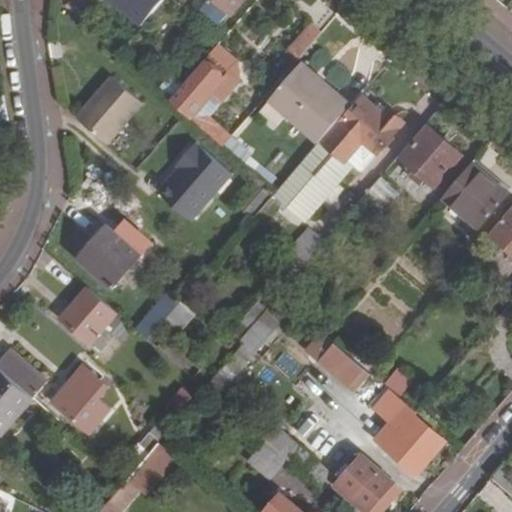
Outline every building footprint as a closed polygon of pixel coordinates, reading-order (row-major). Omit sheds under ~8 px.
[(75,0),(89,12),(100,0),(75,0)] [(217,0),(233,13),(244,0),(217,0)] [(290,48),(300,58),(321,33),(311,24),(290,48)] [(171,100),(190,118),(211,93),(221,102),(240,80),(237,61),(218,46),(205,61),(171,100)] [(319,143),(352,105),(302,62),(269,101),(319,143)] [(113,76),(77,117),(108,144),(144,103),(113,76)] [(0,135),(10,125),(5,95),(0,99),(0,135)] [(361,172),(404,123),(388,109),(383,114),(363,97),(278,196),(305,220),(352,164),(361,172)] [(199,126),(223,147),(231,138),(208,116),(199,126)] [(402,158),(435,187),(463,155),(429,126),(402,158)] [(231,138),(223,147),(242,164),(251,155),(231,138)] [(188,222),(231,174),(194,141),(151,189),(188,222)] [(443,198),(479,229),(510,193),(474,162),(443,198)] [(373,225),(400,193),(382,177),(354,209),(373,225)] [(214,197),(204,209),(219,223),(229,211),(214,197)] [(511,212),(493,235),(511,251),(511,212)] [(79,258),(113,288),(141,256),(107,226),(79,258)] [(326,242),(310,229),(277,267),(293,281),(326,242)] [(101,352),(110,341),(100,333),(117,313),(88,288),(62,318),(101,352)] [(170,293),(137,330),(148,340),(164,321),(180,302),(170,293)] [(293,309),(279,297),(267,310),(240,341),(243,344),(255,354),(293,309)] [(195,314),(180,302),(164,321),(178,333),(195,314)] [(267,310),(260,304),(233,334),(240,341),(267,310)] [(157,348),(193,379),(201,371),(164,340),(157,348)] [(351,357),(334,343),(318,362),(349,388),(359,376),(364,382),(371,374),(351,357)] [(216,399),(255,354),(243,344),(205,389),(216,399)] [(0,369),(34,398),(47,382),(10,349),(0,360),(0,369)] [(356,350),(351,357),(371,374),(377,367),(356,350)] [(98,398),(108,386),(84,366),(53,402),(90,434),(111,410),(98,398)] [(401,396),(414,380),(396,366),(383,382),(401,396)] [(0,433),(2,435),(34,398),(0,369),(0,433)] [(178,417),(194,399),(184,391),(168,408),(178,417)] [(392,391),(383,401),(399,415),(387,430),(396,438),(387,448),(417,474),(445,441),(415,416),(418,413),(392,391)] [(160,442),(172,427),(162,418),(150,433),(160,442)] [(278,428),(266,442),(286,460),(318,487),(331,473),(278,428)] [(150,433),(135,451),(145,459),(160,442),(150,433)] [(173,453),(160,442),(145,459),(127,480),(140,492),(173,453)] [(286,460),(266,442),(248,463),(269,481),(286,460)] [(369,511),(394,483),(362,455),(337,484),(355,500),(354,501),(366,511),(369,511)] [(511,471),(504,464),(492,478),(511,495),(511,471)] [(304,511),(281,493),(265,511),(304,511)] [(120,511),(109,502),(100,511),(120,511)] [(0,511),(8,511),(3,504),(0,503),(0,511)]
